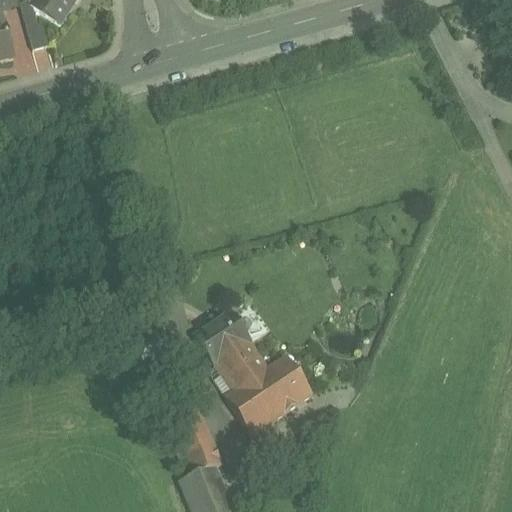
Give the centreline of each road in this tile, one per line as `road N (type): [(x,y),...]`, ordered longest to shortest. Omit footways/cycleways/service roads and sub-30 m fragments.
road 1 (residential): [(165,63),(376,0)]
road 2 (residential): [(0,110),(165,63)]
